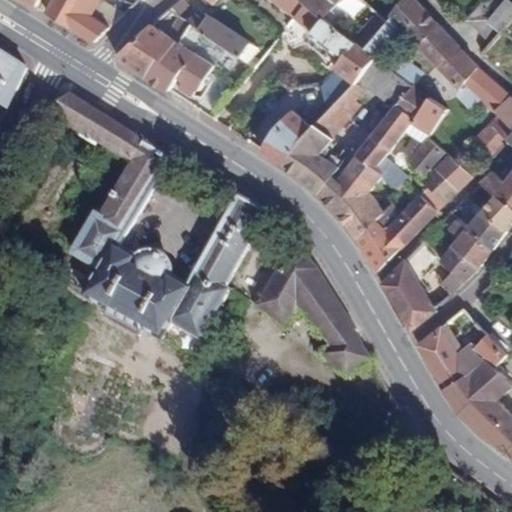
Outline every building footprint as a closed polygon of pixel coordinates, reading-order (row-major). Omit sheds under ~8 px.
[(95,38),(110,24),(90,11),(97,0),(50,0),(46,8),(95,38)] [(110,24),(123,12),(103,0),(97,0),(90,11),(110,24)] [(191,5),(185,0),(179,0),(169,10),(181,17),(191,5)] [(303,0),(305,1),(325,17),(335,5),(329,0),(303,0)] [(417,0),(405,0),(387,22),(372,39),(364,49),(374,57),(381,62),(409,31),(420,44),(439,24),(417,0)] [(511,16),(511,0),(481,0),(466,18),(490,43),(511,16)] [(354,82),(356,79),(374,57),(364,49),(325,17),(305,1),(283,30),(277,37),(292,48),(299,38),(336,65),(334,67),(354,82)] [(210,15),(201,30),(242,56),(251,42),(210,15)] [(118,56),(147,75),(176,38),(188,22),(181,17),(167,34),(153,24),(118,56)] [(466,81),(478,67),(439,24),(420,44),(460,87),(457,93),(471,108),(483,97),(466,81)] [(215,66),(176,38),(147,75),(169,89),(177,76),(199,90),(215,66)] [(0,100),(10,106),(28,66),(0,48),(0,100)] [(385,94),(400,76),(394,72),(381,62),(374,57),(356,79),(381,98),(385,94)] [(394,72),(400,76),(414,86),(422,74),(405,60),(394,72)] [(511,96),(478,67),(466,81),(483,97),(497,112),(511,125),(511,96)] [(357,153),(355,155),(376,171),(383,161),(403,133),(429,98),(429,97),(414,86),(400,76),(385,94),(398,103),(362,147),(357,153)] [(122,248),(171,159),(146,144),(140,132),(75,91),(48,111),(133,160),(101,216),(96,213),(73,253),(102,269),(86,296),(202,359),(212,339),(206,336),(231,289),(226,287),(267,213),(239,197),(190,286),(170,276),(171,269),(169,261),(164,255),(155,252),(146,252),(137,257),(122,248)] [(291,152),(283,163),(303,177),(320,194),(338,166),(320,154),(327,146),(333,139),(332,138),(360,105),(344,93),(315,124),(309,131),(300,141),(291,152)] [(447,110),(429,98),(403,133),(423,145),(429,137),(447,110)] [(270,134),(262,148),(283,163),(291,152),(300,141),(309,131),(315,124),(307,118),(294,109),(270,134)] [(504,142),(508,137),(511,132),(511,125),(497,112),(474,137),(493,154),(504,142)] [(426,175),(446,151),(429,137),(423,145),(410,163),(426,175)] [(356,142),(351,149),(357,153),(362,147),(356,142)] [(327,146),(320,154),(338,166),(344,158),(327,146)] [(355,155),(357,153),(351,149),(350,148),(344,158),(338,166),(320,194),(345,219),(369,193),(373,188),(354,176),(358,170),(350,164),(355,155)] [(436,167),(459,189),(473,175),(449,153),(436,167)] [(383,161),(376,171),(383,176),(397,187),(404,177),(383,161)] [(427,184),(446,202),(447,200),(459,189),(436,167),(423,180),(427,184)] [(481,183),(511,206),(511,170),(504,180),(492,170),(489,173),(481,183)] [(489,202),(481,210),(507,231),(511,223),(511,206),(481,183),(474,189),(489,202)] [(420,192),(437,210),(446,202),(427,184),(420,192)] [(358,238),(377,270),(397,251),(418,231),(437,210),(420,192),(416,189),(411,194),(416,199),(402,214),(393,204),(385,211),(358,238)] [(385,211),(369,193),(345,219),(358,238),(385,211)] [(451,213),(493,248),(507,231),(481,210),(466,198),(451,213)] [(452,245),(479,267),(493,248),(451,213),(443,222),(459,238),(452,245)] [(442,256),(425,240),(412,254),(428,271),(442,256)] [(308,256),(299,246),(295,242),(259,305),(286,325),(298,305),(333,345),(322,354),(347,374),(371,358),(372,358),(357,332),(358,331),(316,268),(308,256)] [(452,245),(442,256),(466,281),(479,267),(452,245)] [(452,294),(466,281),(442,256),(428,271),(452,294)] [(436,309),(407,260),(385,283),(412,330),(438,312),(436,309)] [(446,389),(502,346),(479,323),(462,336),(460,334),(447,344),(437,329),(418,343),(446,389)] [(509,353),(502,346),(446,389),(462,415),(508,453),(511,454),(511,415),(498,401),(511,386),(511,384),(496,368),(509,353)]
